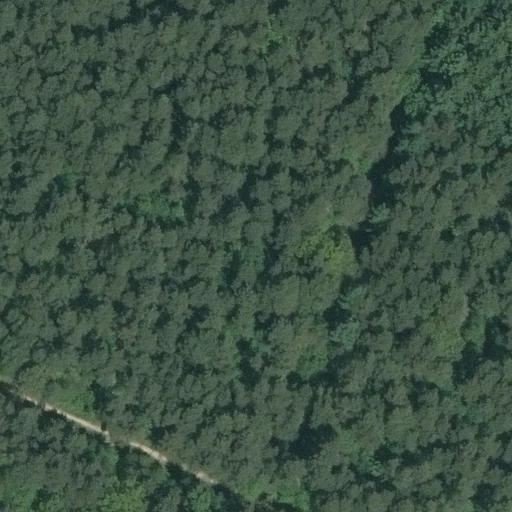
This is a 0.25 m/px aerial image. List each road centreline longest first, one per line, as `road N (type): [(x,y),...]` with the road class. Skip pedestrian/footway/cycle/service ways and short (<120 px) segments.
road 1 (track): [(459,0),(353,255),(322,388),(265,511)]
road 2 (track): [(253,511),(0,400)]
